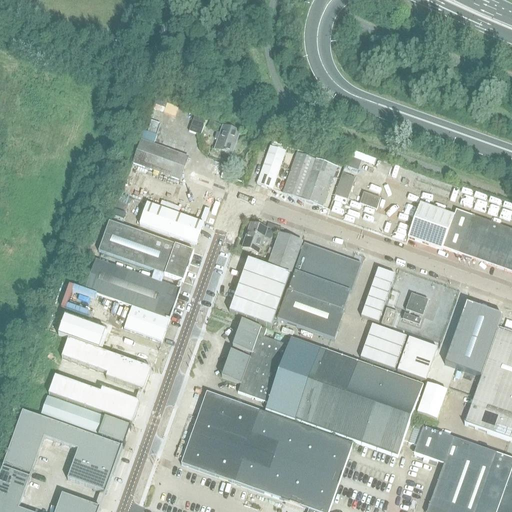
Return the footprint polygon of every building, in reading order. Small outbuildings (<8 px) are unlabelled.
[(189,132),(201,136),(207,119),(195,115),(189,132)] [(231,156),(240,133),(223,126),(214,150),(231,156)] [(188,158),(154,146),(157,136),(146,132),(142,142),(141,141),(133,164),(180,181),(188,158)] [(272,190),(286,152),(271,147),(257,185),(272,190)] [(323,208),(337,167),(297,153),(283,194),(323,208)] [(348,200),(355,179),(342,174),(334,196),(348,200)] [(377,211),(381,199),(364,193),(360,205),(377,211)] [(197,246),(204,225),(147,205),(140,226),(197,246)] [(442,251),(443,249),(454,217),(420,205),(408,239),(442,251)] [(454,217),(443,249),(511,273),(511,230),(456,211),(454,217)] [(184,283),(194,253),(110,223),(99,253),(184,283)] [(258,254),(266,229),(251,224),(242,248),(258,254)] [(292,273),(302,242),(279,234),(268,265),(292,273)] [(351,293),(361,265),(304,245),(294,273),(295,273),(289,292),(287,292),(277,321),(334,341),(345,312),(344,312),(350,293),(351,293)] [(133,307),(170,321),(181,291),(96,260),(85,291),(133,307)] [(243,274),(285,289),(290,276),(248,261),(243,274)] [(375,280),(392,286),(395,277),(378,270),(375,280)] [(281,302),(285,289),(243,274),(239,287),(281,302)] [(371,289),(389,296),(392,286),(375,280),(371,289)] [(276,315),(281,302),(239,287),(234,300),(276,315)] [(385,305),(389,296),(371,289),(368,299),(385,305)] [(76,320),(105,330),(114,301),(85,292),(76,320)] [(423,317),(429,301),(412,295),(406,311),(423,317)] [(382,315),(385,305),(368,299),(364,308),(382,315)] [(272,327),(276,315),(234,300),(230,313),(229,313),(271,328),(272,327)] [(162,343),(170,321),(133,307),(125,330),(162,343)] [(379,323),(382,315),(364,308),(361,317),(361,318),(379,324),(379,323)] [(392,329),(397,313),(386,310),(381,325),(392,329)] [(420,326),(422,321),(405,315),(403,320),(420,326)] [(65,317),(58,336),(99,351),(106,332),(65,317)] [(288,347),(263,338),(266,331),(241,322),(232,348),(245,352),(243,357),(230,353),(221,378),(241,385),(238,393),(268,404),(265,412),(399,456),(423,386),(291,340),(288,347)] [(368,338),(402,350),(406,339),(378,329),(372,327),(368,338)] [(511,442),(511,335),(499,331),(466,426),(511,442)] [(399,361),(402,350),(368,338),(364,348),(399,361)] [(409,340),(397,373),(426,383),(437,350),(409,340)] [(67,341),(61,359),(108,375),(106,379),(144,393),(152,371),(67,341)] [(395,372),(399,361),(364,348),(360,359),(366,361),(395,372)] [(54,377),(48,395),(133,426),(140,404),(102,390),(101,394),(54,377)] [(417,415),(437,421),(447,393),(427,386),(417,415)] [(328,511),(352,446),(258,413),(207,394),(181,466),(308,511),(307,511),(328,511)] [(124,447),(131,428),(48,398),(41,417),(124,447)] [(23,413),(3,467),(31,477),(44,439),(78,451),(68,481),(106,495),(123,449),(23,413)] [(511,511),(511,460),(415,426),(409,444),(418,447),(415,455),(444,466),(428,511),(511,511)] [(22,511),(19,511),(30,479),(3,469),(0,476),(0,511),(100,511),(101,510),(62,496),(56,511),(22,511)]
